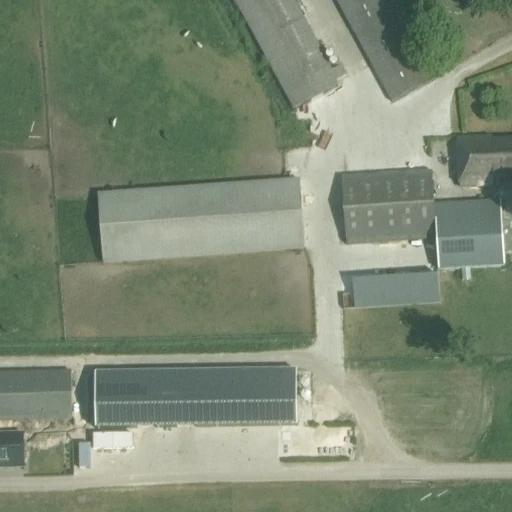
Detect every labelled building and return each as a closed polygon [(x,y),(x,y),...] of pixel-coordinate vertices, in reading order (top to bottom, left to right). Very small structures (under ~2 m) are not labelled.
[(333,74),(293,0),(235,0),(296,112),(341,88),(339,83),(350,78),(344,68),(333,74)] [(428,85),(381,0),(336,0),(393,104),(428,85)] [(511,140),(491,142),(491,138),(457,140),(460,189),(495,187),(495,184),(511,182),(511,140)] [(436,206),(435,175),(345,179),(348,244),(438,240),(440,270),(505,267),(502,218),(495,218),(495,203),(436,206)] [(306,251),(301,182),(100,196),(105,266),(306,251)] [(297,372),(95,375),(96,430),(298,427),(297,372)] [(0,422),(72,421),(71,373),(0,374),(0,468),(24,468),(23,436),(0,436),(0,422)] [(481,390),(511,390),(511,379),(481,380),(481,390)] [(426,391),(382,392),(382,420),(426,419),(426,391)]
